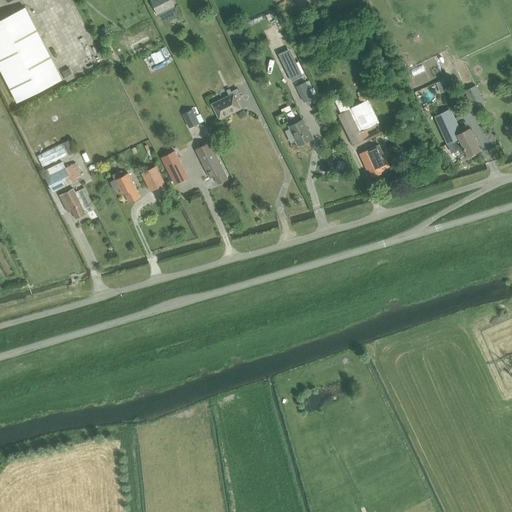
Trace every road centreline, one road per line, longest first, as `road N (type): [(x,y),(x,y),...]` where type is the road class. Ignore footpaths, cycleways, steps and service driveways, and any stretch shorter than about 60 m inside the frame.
road 1 (unclassified): [(0,325),(497,180)]
road 2 (unclassified): [(0,356),(398,239)]
